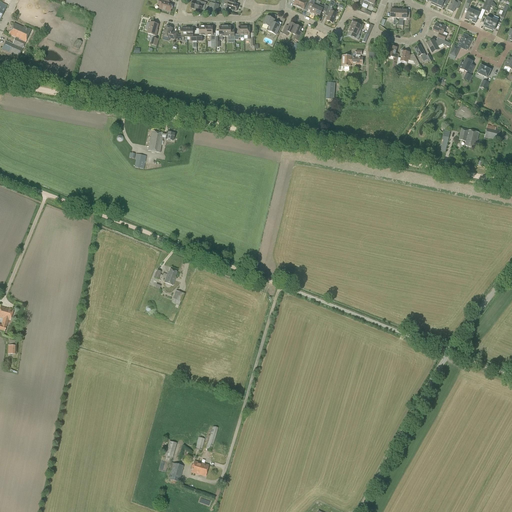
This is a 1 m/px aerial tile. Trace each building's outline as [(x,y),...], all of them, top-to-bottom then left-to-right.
[(171,12),(172,7),(166,5),(167,2),(161,0),(159,0),(158,5),(161,6),(160,9),(171,12)] [(236,2),(232,1),(230,0),(226,0),(225,4),(228,5),(226,9),(236,12),(238,6),(235,5),(236,2)] [(302,0),(299,8),(304,10),(306,6),(308,7),(309,6),(311,0),(302,0)] [(313,0),(311,0),(308,10),(311,11),(310,13),(315,15),(318,8),(320,5),(315,3),(316,1),(313,0)] [(439,0),(436,7),(441,9),(444,3),(447,4),(448,0),(439,0)] [(461,3),(456,0),(455,2),(452,1),(448,10),(453,13),(456,7),(459,8),(461,3)] [(206,6),(207,2),(201,1),(200,4),(193,2),(191,8),(201,11),(203,5),(206,6)] [(331,1),(326,13),(329,15),(326,20),(333,23),(337,14),(331,12),(335,3),(331,1)] [(318,8),(315,15),(320,17),(323,11),(326,12),(328,7),(325,5),(324,7),(320,5),(318,8)] [(471,20),(474,12),(469,10),(465,19),(468,21),(469,20),(471,20)] [(474,12),(471,20),(472,21),(472,22),(475,24),(480,14),(474,12)] [(277,36),(281,26),(273,23),(275,21),(267,17),(263,25),(268,27),(267,31),(269,32),(277,36)] [(488,29),(493,19),(487,17),(484,26),(485,26),(485,28),(488,29)] [(493,19),(488,29),(492,31),(493,30),(494,30),(498,22),(493,19)] [(350,27),(361,32),(364,26),(358,23),(357,24),(352,22),(350,27)] [(145,30),(148,31),(147,34),(156,36),(157,32),(156,32),(158,25),(150,23),(147,23),(145,30)] [(24,28),(14,24),(2,49),(19,57),(31,30),(24,27),(24,28)] [(289,27),(286,26),(282,34),(287,37),(289,33),(292,34),(296,26),(290,24),(289,27)] [(439,38),(445,41),(448,34),(444,33),(446,27),(442,26),(436,24),(433,31),(441,34),(439,38)] [(293,39),(299,42),(303,33),(299,32),(301,29),(296,26),(292,34),(295,35),(293,39)] [(175,40),(177,33),(172,32),(172,29),(166,27),(163,37),(175,40)] [(202,36),(206,36),(206,27),(200,27),(200,35),(197,35),(197,42),(202,42),(202,36)] [(206,27),(206,36),(210,36),(210,42),(215,42),(215,34),(213,34),(213,27),(206,27)] [(222,37),(225,37),(225,27),(219,27),(219,37),(216,37),(216,48),(220,48),(220,40),(222,40),(222,37)] [(231,29),(231,27),(225,27),(225,37),(228,37),(228,41),(235,41),(235,35),(235,29),(231,29)] [(241,36),(244,36),(244,27),(239,27),(239,35),(235,35),(235,41),(239,41),(239,38),(241,38),(241,36)] [(361,32),(350,27),(348,32),(356,35),(354,39),(361,42),(362,38),(358,36),(360,32),(361,32)] [(184,38),(187,38),(187,29),(181,29),(181,35),(178,36),(178,42),(184,42),(184,38)] [(197,42),(197,35),(193,35),(193,29),(187,29),(187,38),(190,38),(190,42),(193,42),(193,43),(195,43),(195,44),(196,44),(196,43),(197,43),(197,42)] [(468,36),(465,35),(464,36),(463,35),(458,47),(466,51),(472,39),(468,37),(468,36)] [(157,47),(159,40),(152,38),(150,45),(157,47)] [(451,44),(439,39),(437,42),(435,42),(434,40),(427,43),(432,53),(439,50),(438,47),(443,45),(447,46),(447,47),(449,48),(451,44)] [(78,50),(82,42),(77,40),(73,48),(78,50)] [(426,57),(420,46),(414,49),(418,57),(420,56),(422,59),(426,57),(429,63),(433,61),(430,55),(426,57)] [(397,63),(399,55),(396,54),(397,48),(390,47),(388,57),(395,58),(394,62),(397,63)] [(456,57),(459,49),(454,47),(450,55),(456,57)] [(363,58),(360,58),(360,56),(362,56),(362,51),(356,51),(356,58),(351,57),(351,56),(342,56),(342,66),(351,67),(351,64),(363,65),(363,58)] [(411,57),(409,56),(409,53),(403,51),(401,59),(398,58),(396,68),(399,69),(400,63),(407,65),(408,61),(413,62),(416,67),(419,65),(414,55),(411,57)] [(462,63),(459,69),(467,73),(471,75),(475,67),(471,65),(472,62),(466,59),(464,64),(462,63)] [(487,79),(491,71),(480,66),(476,74),(487,79)] [(469,82),(472,76),(466,74),(464,79),(469,82)] [(486,90),(489,84),(483,81),(480,87),(486,90)] [(334,100),(335,84),(327,83),(326,99),(334,100)] [(498,142),(501,131),(487,128),(484,138),(498,142)] [(475,149),(479,133),(469,131),(461,129),(458,140),(466,142),(465,146),(475,149)] [(166,134),(151,132),(148,151),(160,153),(163,138),(165,139),(173,141),(175,134),(166,132),(166,134)] [(144,169),(146,156),(136,154),(134,160),(136,160),(134,168),(144,169)] [(176,278),(175,277),(168,275),(167,274),(164,282),(173,286),(176,278)] [(179,306),(184,294),(176,291),(173,299),(171,303),(179,306)] [(9,309),(1,307),(0,309),(0,317),(3,318),(1,325),(0,324),(0,330),(5,332),(6,327),(8,320),(10,320),(13,310),(10,309),(9,309)] [(211,451),(218,428),(213,427),(206,450),(211,451)] [(201,451),(204,439),(198,438),(195,449),(201,451)] [(192,465),(191,468),(192,469),(191,472),(198,474),(206,477),(209,466),(201,463),(194,461),(193,465),(192,465)] [(179,483),(183,466),(171,463),(166,479),(179,483)]
